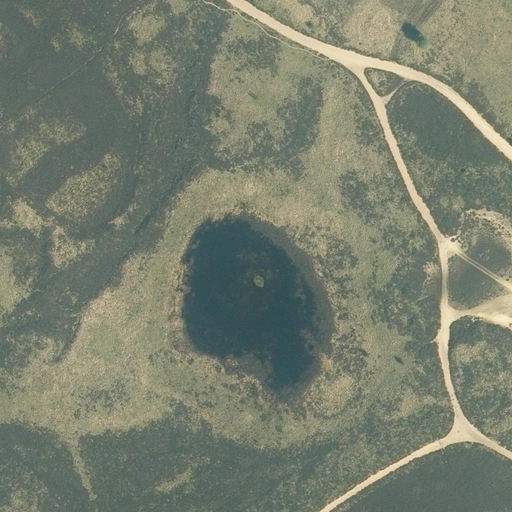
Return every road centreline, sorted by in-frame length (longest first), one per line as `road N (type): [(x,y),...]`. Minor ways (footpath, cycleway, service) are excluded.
road 1 (track): [(235,0),(333,52),(449,92),(511,151)]
road 2 (track): [(333,52),(368,84),(402,174),(442,241),(443,310)]
road 3 (track): [(511,320),(443,310),(443,357),(462,428),(511,456)]
road 4 (track): [(323,511),(462,428)]
